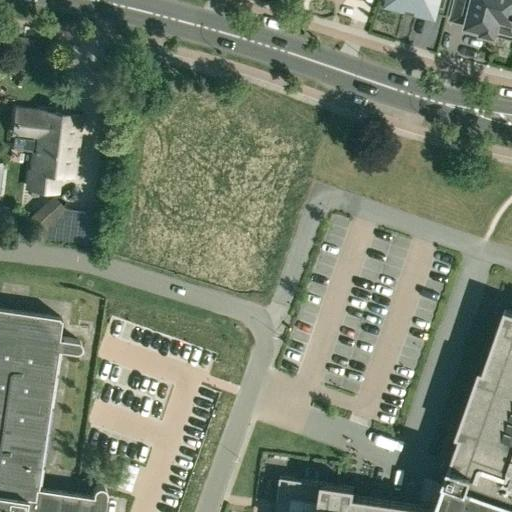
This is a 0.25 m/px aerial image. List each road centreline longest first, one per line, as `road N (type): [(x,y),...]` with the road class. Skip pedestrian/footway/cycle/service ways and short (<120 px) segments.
road 1 (primary): [(409,94),(199,27),(83,0)]
road 2 (unclassified): [(0,249),(93,263),(249,312),(261,325)]
road 3 (unclassified): [(205,511),(264,343),(261,325)]
